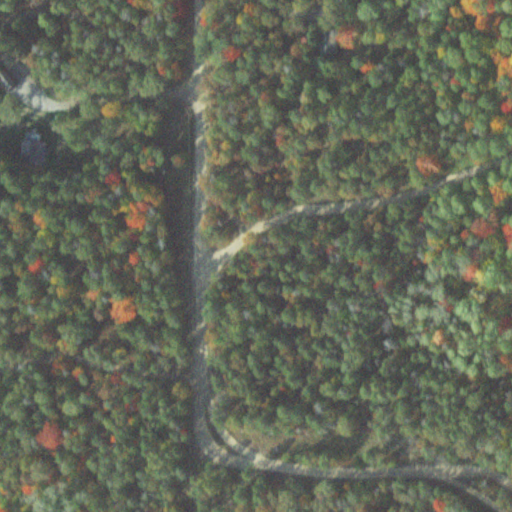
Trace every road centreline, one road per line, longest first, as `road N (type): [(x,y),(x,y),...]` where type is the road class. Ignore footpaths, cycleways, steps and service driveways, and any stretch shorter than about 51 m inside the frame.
road 1 (residential): [(511,473),(280,462),(232,432),(212,381),(199,273)]
road 2 (track): [(199,273),(301,207),(511,166)]
road 3 (residential): [(207,0),(211,132),(199,273)]
